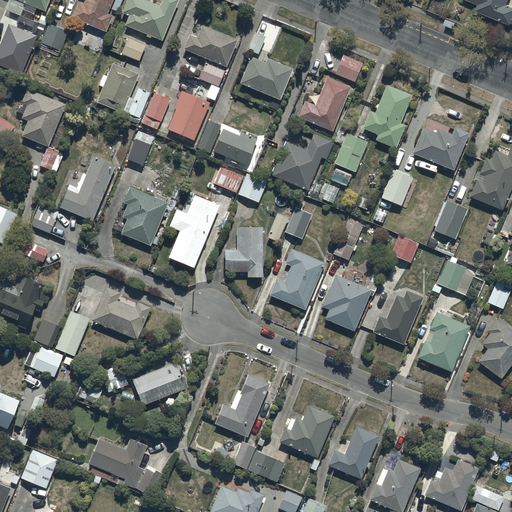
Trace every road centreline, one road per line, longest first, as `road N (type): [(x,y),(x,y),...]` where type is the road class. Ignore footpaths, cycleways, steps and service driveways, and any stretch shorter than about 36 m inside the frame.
road 1 (residential): [(209,321),(432,407),(511,428)]
road 2 (residential): [(321,0),(511,78)]
